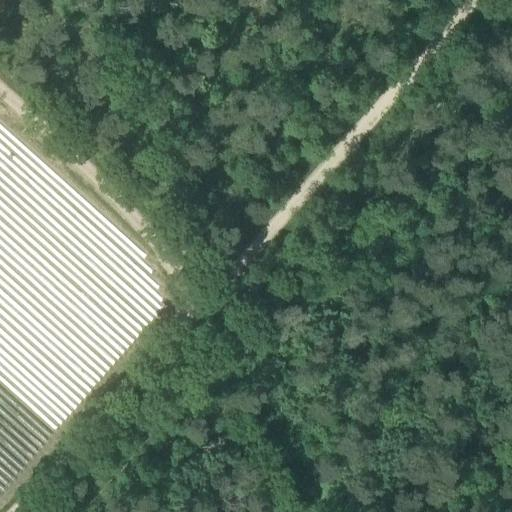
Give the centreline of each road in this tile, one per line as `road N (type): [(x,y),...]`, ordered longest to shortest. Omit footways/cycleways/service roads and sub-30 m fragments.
road 1 (track): [(473,0),(204,302)]
road 2 (track): [(204,302),(121,200),(0,90)]
road 3 (track): [(204,302),(21,511)]
